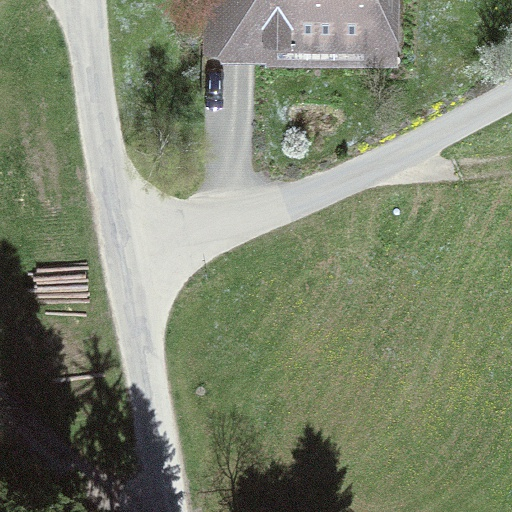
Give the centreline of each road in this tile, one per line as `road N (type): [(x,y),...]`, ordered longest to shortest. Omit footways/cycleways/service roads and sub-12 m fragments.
road 1 (unclassified): [(171,511),(101,148),(85,0)]
road 2 (track): [(511,93),(278,209),(121,262)]
road 3 (track): [(365,170),(511,161)]
road 4 (track): [(97,511),(57,462),(0,417)]
